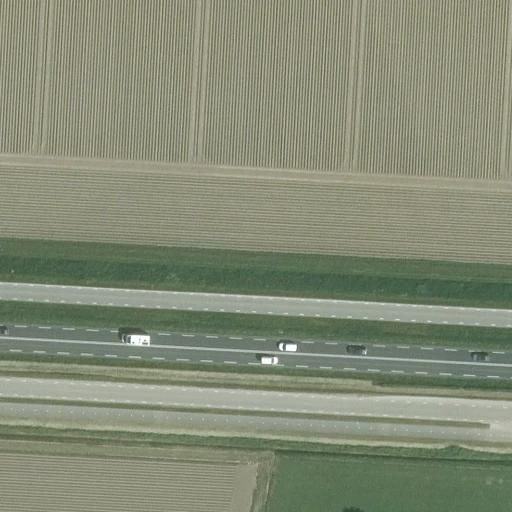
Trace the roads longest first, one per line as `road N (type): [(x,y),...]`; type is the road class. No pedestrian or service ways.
road 1 (unclassified): [(0,290),(511,319)]
road 2 (primary): [(0,339),(511,367)]
road 3 (unclassified): [(0,386),(511,413)]
